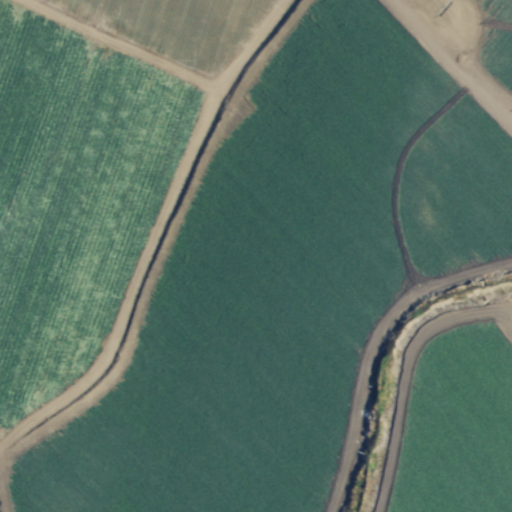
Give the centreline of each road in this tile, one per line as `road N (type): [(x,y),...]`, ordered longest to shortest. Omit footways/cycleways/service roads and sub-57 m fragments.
road 1 (track): [(3,455),(114,367),(196,165),(252,65),(303,0)]
road 2 (track): [(511,263),(419,291),(381,326),(331,511)]
road 3 (track): [(138,305),(333,504)]
road 4 (track): [(372,511),(407,361),(421,337),(458,316),(511,306)]
road 5 (track): [(230,105),(431,288)]
road 6 (track): [(384,0),(511,128)]
road 7 (track): [(64,411),(157,511)]
